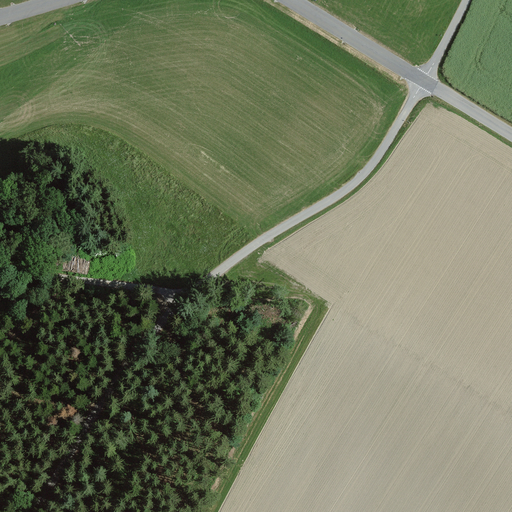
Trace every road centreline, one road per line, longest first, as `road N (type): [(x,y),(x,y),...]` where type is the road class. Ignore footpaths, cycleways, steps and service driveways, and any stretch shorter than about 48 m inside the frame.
road 1 (tertiary): [(511,135),(287,0)]
road 2 (track): [(0,277),(173,296)]
